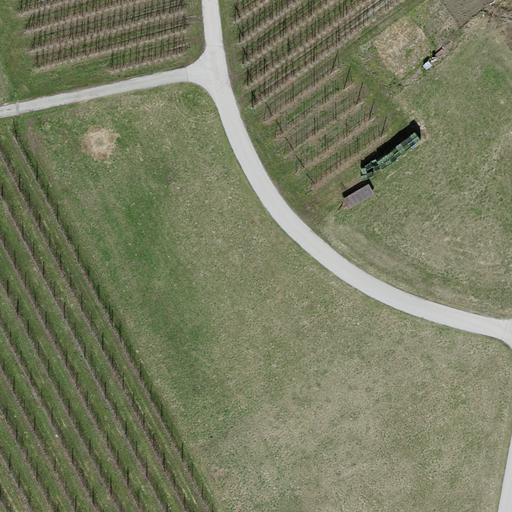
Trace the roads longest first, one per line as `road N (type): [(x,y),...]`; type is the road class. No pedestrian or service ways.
road 1 (residential): [(511,333),(415,308),(301,244),(231,141),(214,69)]
road 2 (residential): [(214,69),(0,119)]
